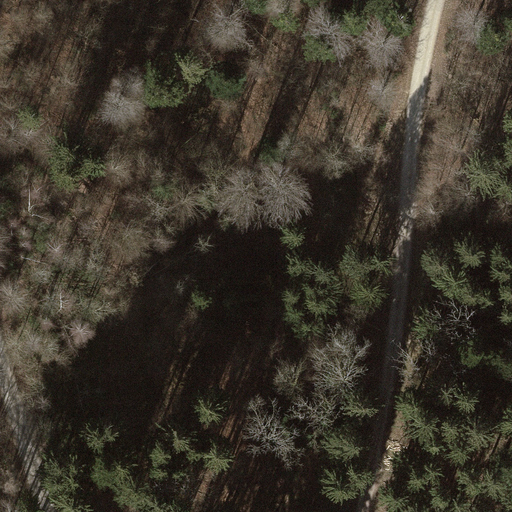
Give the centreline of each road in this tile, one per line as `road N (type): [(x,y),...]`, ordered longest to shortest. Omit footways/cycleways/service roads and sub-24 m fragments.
road 1 (track): [(367,511),(401,346),(415,126),(437,0)]
road 2 (track): [(0,359),(45,511)]
